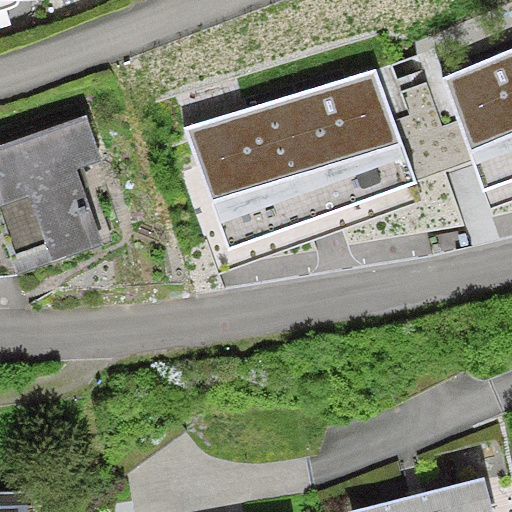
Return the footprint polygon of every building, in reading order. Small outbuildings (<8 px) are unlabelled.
[(497,203),(511,197),(511,52),(449,77),(497,203)] [(373,73),(194,134),(232,242),(410,181),(373,73)] [(80,117),(0,144),(0,232),(11,263),(93,235),(80,198),(105,189),(80,117)] [(392,406),(463,371),(438,319),(367,354),(392,405),(392,406)] [(119,478),(183,433),(150,385),(86,431),(119,478)] [(483,511),(476,482),(356,511),(483,511)]
